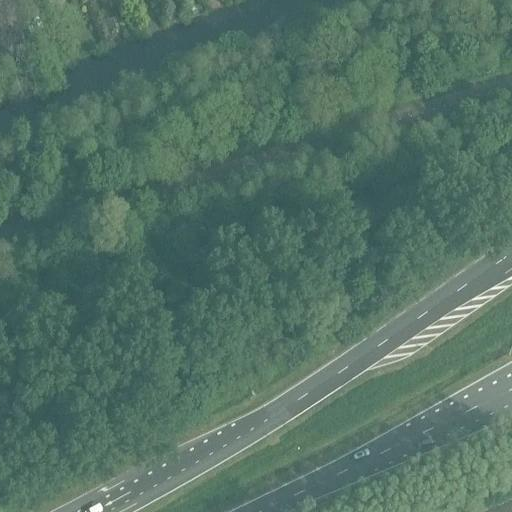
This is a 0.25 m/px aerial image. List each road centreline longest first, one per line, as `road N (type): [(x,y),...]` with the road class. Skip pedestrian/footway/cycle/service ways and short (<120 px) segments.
road 1 (primary): [(511,251),(209,459),(110,511)]
road 2 (primary): [(266,511),(511,392)]
